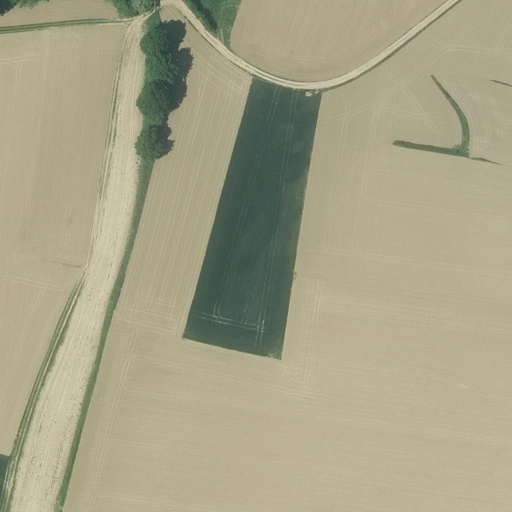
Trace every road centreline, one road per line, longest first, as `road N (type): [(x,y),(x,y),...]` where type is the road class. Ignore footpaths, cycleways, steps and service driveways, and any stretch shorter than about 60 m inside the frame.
road 1 (track): [(1,511),(33,394),(85,271),(127,29),(164,0)]
road 2 (track): [(171,0),(233,64),(260,80),(314,90),(377,65),(460,0)]
road 3 (track): [(139,18),(0,30)]
